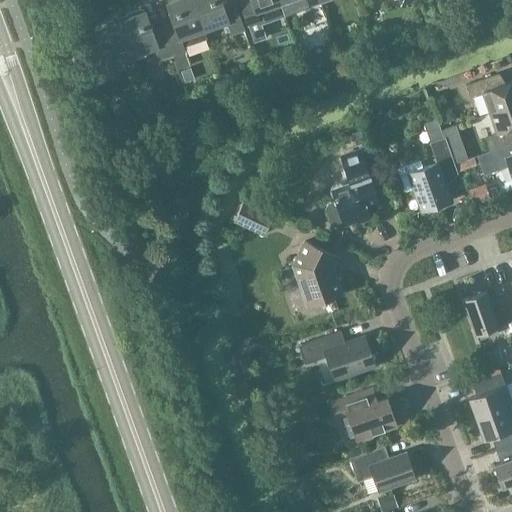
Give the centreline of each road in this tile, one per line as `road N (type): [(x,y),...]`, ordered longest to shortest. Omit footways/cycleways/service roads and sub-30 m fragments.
road 1 (tertiary): [(161,511),(13,101)]
road 2 (residential): [(511,218),(409,251),(389,274),(469,511)]
